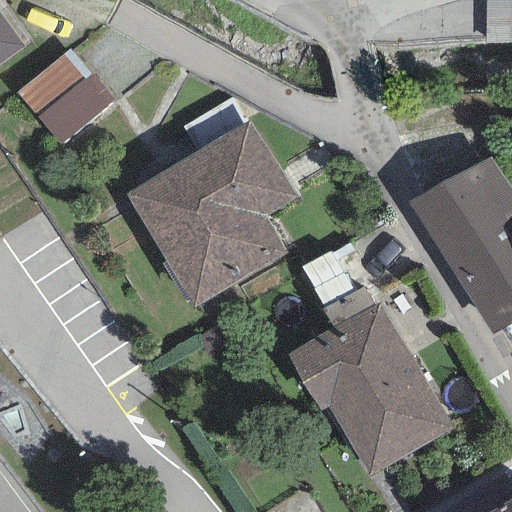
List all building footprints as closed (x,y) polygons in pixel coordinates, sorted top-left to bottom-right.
[(511,0),(498,0),(498,43),(511,43),(511,0)] [(0,13),(0,63),(24,46),(0,13)] [(69,49),(16,93),(37,118),(90,75),(69,49)] [(112,101),(90,75),(37,118),(59,144),(112,101)] [(248,122),(126,194),(194,309),(287,254),(264,217),(295,199),(248,122)] [(407,203),(491,334),(511,322),(511,191),(489,159),(407,203)] [(377,302),(287,356),(321,413),(329,408),(370,477),(453,428),(377,302)] [(511,511),(511,499),(490,511),(511,511)]
